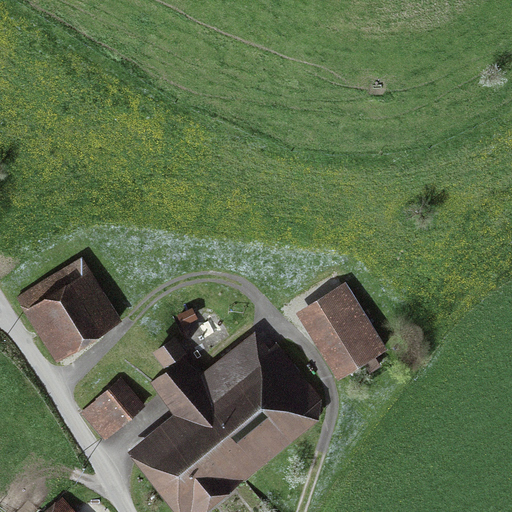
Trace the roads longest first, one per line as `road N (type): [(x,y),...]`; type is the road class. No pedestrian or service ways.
road 1 (track): [(57,390),(166,288),(205,276),(235,281),(305,342),(331,392),(329,427),(301,511)]
road 2 (unclassified): [(0,308),(128,511)]
